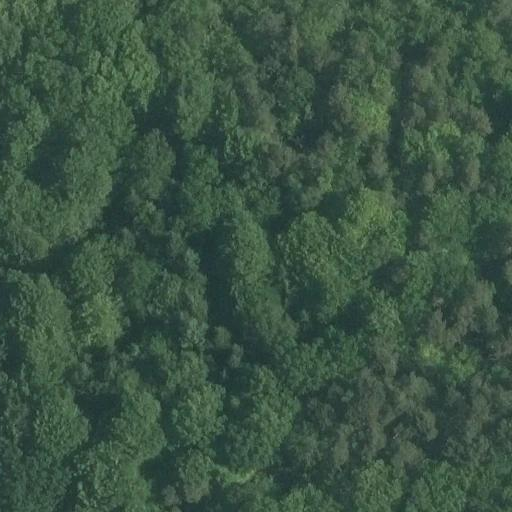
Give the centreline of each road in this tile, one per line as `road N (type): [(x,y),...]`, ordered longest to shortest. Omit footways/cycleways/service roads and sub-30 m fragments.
road 1 (tertiary): [(245,511),(511,243)]
road 2 (track): [(511,496),(268,488)]
